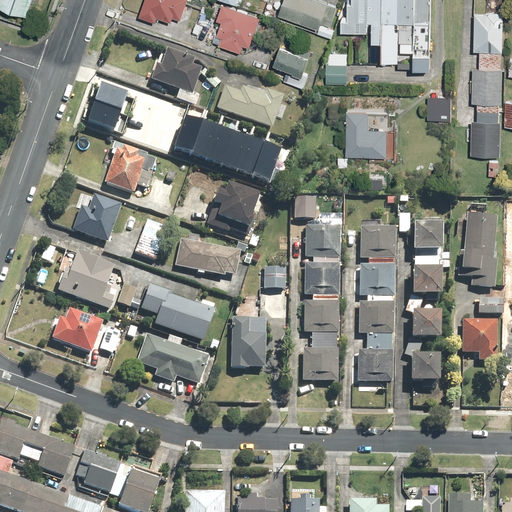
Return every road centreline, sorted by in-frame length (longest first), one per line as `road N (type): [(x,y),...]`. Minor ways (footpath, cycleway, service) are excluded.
road 1 (residential): [(0,369),(187,437),(511,444)]
road 2 (tertiary): [(57,77),(0,239)]
